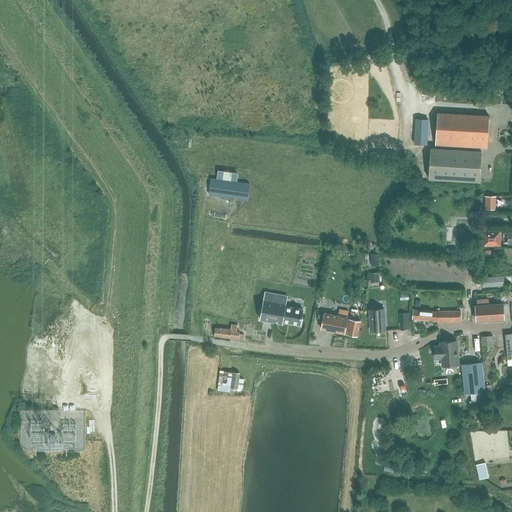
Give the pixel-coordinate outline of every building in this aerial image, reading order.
[(489,115),(437,112),(435,144),(487,147),(489,115)] [(428,119),(416,118),(414,143),(427,144),(428,119)] [(481,151),(431,148),(429,178),(479,181),(481,151)] [(250,183),(212,178),(209,194),(247,199),(250,183)] [(495,196),(485,195),(485,209),(495,209),(495,196)] [(483,231),(483,244),(499,244),(499,231),(483,231)] [(378,278),(377,268),(368,268),(368,278),(378,278)] [(503,276),(482,277),(482,286),(504,285),(503,276)] [(286,304),(264,300),(260,319),(282,323),(282,321),(300,325),(303,309),(285,306),(286,304)] [(476,305),(476,320),(503,319),(502,303),(476,305)] [(384,309),(370,309),(371,330),(385,330),(384,309)] [(437,321),(438,311),(413,309),(412,319),(437,321)] [(346,332),(346,333),(358,335),(361,320),(353,318),(355,311),(351,311),(350,310),(349,318),(346,332)] [(438,311),(437,321),(461,321),(461,311),(438,311)] [(324,312),(321,329),(344,333),(344,332),(346,332),(349,318),(347,318),(347,316),(338,315),(324,312)] [(230,328),(215,326),(214,335),(242,340),(243,334),(239,333),(239,331),(230,329),(230,328)] [(493,346),(492,335),(481,336),(482,347),(493,346)] [(434,347),(436,358),(442,358),(442,366),(458,364),(456,341),(440,342),(441,346),(434,347)] [(484,392),(485,392),(482,362),(462,364),(465,394),(471,393),(484,392)] [(237,388),(239,372),(232,371),(230,387),(237,388)] [(484,392),(471,393),(472,401),(484,400),(484,392)] [(474,458),(478,475),(488,473),(485,456),(474,458)]
